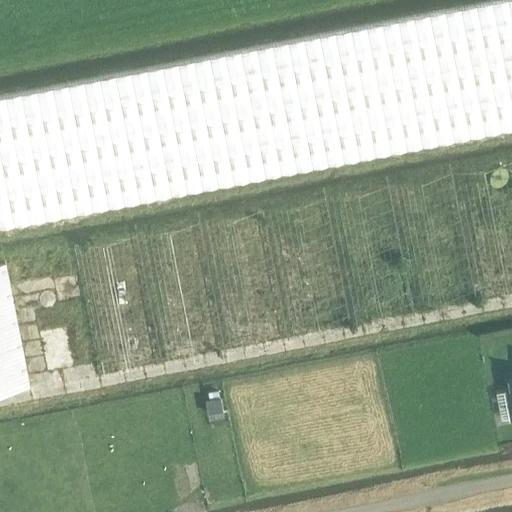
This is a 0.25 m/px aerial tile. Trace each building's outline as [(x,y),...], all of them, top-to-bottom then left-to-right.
[(511,0),(475,0),(428,8),(121,68),(121,67),(0,91),(0,223),(207,183),(452,135),(511,124),(511,0)] [(10,282),(69,271),(64,247),(5,259),(10,282)] [(0,390),(28,385),(5,262),(0,263),(0,390)] [(47,371),(74,365),(63,305),(35,310),(47,371)] [(511,376),(508,377),(510,388),(497,390),(502,418),(510,416),(511,420),(511,376)] [(223,410),(220,396),(205,399),(208,413),(223,410)]
